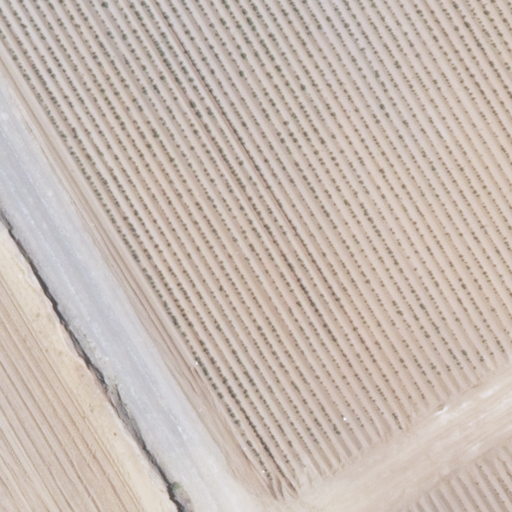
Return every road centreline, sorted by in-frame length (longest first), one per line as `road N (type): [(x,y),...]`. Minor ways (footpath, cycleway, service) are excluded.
road 1 (track): [(239,511),(0,120)]
road 2 (track): [(387,511),(511,432)]
